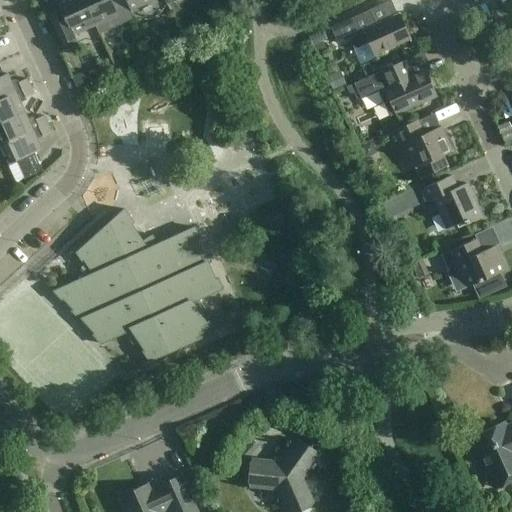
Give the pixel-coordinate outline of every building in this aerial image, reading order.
[(56,0),(61,9),(48,15),(64,50),(78,44),(73,35),(95,26),(95,25),(83,0),(56,0)] [(99,34),(121,25),(134,19),(125,0),(83,0),(95,25),(95,26),(99,34)] [(154,0),(125,0),(130,11),(154,0)] [(338,44),(349,39),(354,50),(368,43),(374,55),(410,39),(399,14),(377,25),(371,12),(331,30),(338,44)] [(390,116),(395,114),(396,115),(436,97),(424,70),(412,75),(405,61),(347,87),(349,92),(352,93),(357,91),(361,100),(379,92),(390,116)] [(0,100),(30,87),(27,79),(12,86),(7,74),(0,77),(0,100)] [(0,122),(24,112),(19,101),(34,94),(30,87),(0,100),(0,122)] [(0,145),(47,124),(44,116),(29,123),(24,112),(0,122),(0,145)] [(447,167),(442,156),(452,151),(441,127),(420,137),(414,123),(418,121),(417,120),(389,133),(401,159),(410,155),(421,179),(447,167)] [(47,124),(0,145),(0,149),(4,158),(7,156),(10,162),(6,164),(7,165),(41,150),(36,138),(41,135),(41,136),(42,135),(43,137),(51,133),(47,124)] [(421,189),(427,202),(433,200),(447,229),(464,222),(465,225),(482,217),(467,184),(457,188),(452,176),(421,189)] [(124,209),(76,253),(81,261),(83,259),(86,264),(81,268),(86,276),(53,292),(101,344),(125,333),(132,345),(138,341),(145,351),(143,352),(149,362),(215,332),(208,322),(206,324),(199,313),(205,309),(199,300),(222,289),(194,228),(158,244),(152,235),(142,242),(131,225),(133,222),(124,209)] [(505,286),(499,273),(506,270),(495,246),(482,252),(476,239),(451,251),(467,287),(474,285),(479,298),(505,286)] [(413,264),(419,279),(427,275),(420,261),(413,264)] [(504,424),(472,439),(482,462),(487,460),(499,486),(511,480),(511,425),(505,428),(504,424)] [(275,462),(253,459),(250,464),(248,482),(250,487),(277,490),(286,511),(300,511),(310,507),(313,503),(302,478),(318,457),(316,451),(301,441),(295,440),(282,459),(281,461),(277,462),(275,462)] [(123,496),(120,497),(126,511),(197,511),(181,476),(158,486),(160,490),(152,493),(148,484),(146,485),(148,491),(142,493),(140,488),(133,491),(131,489),(123,493),(123,496)]
